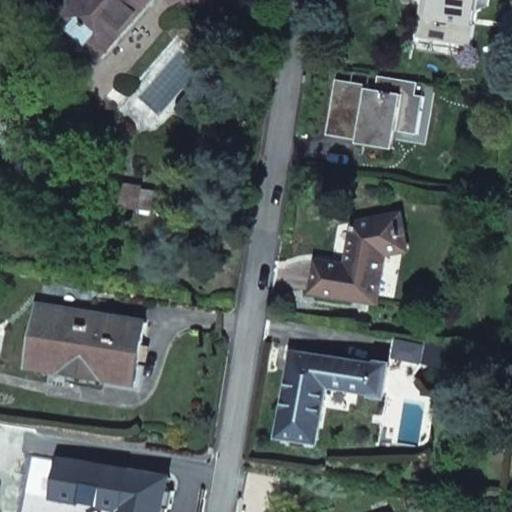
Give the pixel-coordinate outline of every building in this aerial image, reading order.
[(74,0),(59,18),(103,57),(153,0),(74,0)] [(422,0),(417,38),(472,47),(477,12),(488,6),(489,0),(422,0)] [(361,125),(399,131),(419,134),(425,97),(417,95),(419,84),(380,77),(377,90),(369,90),(370,86),(337,81),(328,135),(358,140),(361,125)] [(427,85),(419,84),(417,95),(425,97),(427,85)] [(358,144),(396,150),(399,131),(361,125),(358,140),(358,144)] [(145,185),(108,181),(104,206),(142,210),(144,189),(145,185)] [(157,190),(144,189),(142,210),(154,211),(157,190)] [(319,261),(315,291),(379,302),(386,255),(409,250),(403,215),(356,225),(351,261),(357,262),(356,268),(350,267),(319,261)] [(102,366),(100,378),(137,384),(147,322),(40,305),(30,368),(68,374),(70,361),(102,366)] [(399,342),(396,357),(424,361),(427,346),(399,342)] [(369,392),(370,395),(388,398),(393,366),(375,363),(374,364),(291,352),(277,436),(322,443),(331,386),(369,392)] [(70,361),(68,374),(100,378),(102,366),(70,361)] [(164,511),(170,477),(109,467),(111,455),(81,450),(79,463),(60,460),(31,456),(23,499),(40,501),(50,503),(52,498),(119,509),(118,511),(164,511)] [(395,511),(406,509),(403,498),(374,506),(376,511),(395,511)] [(23,499),(20,511),(37,511),(40,501),(23,499)]
